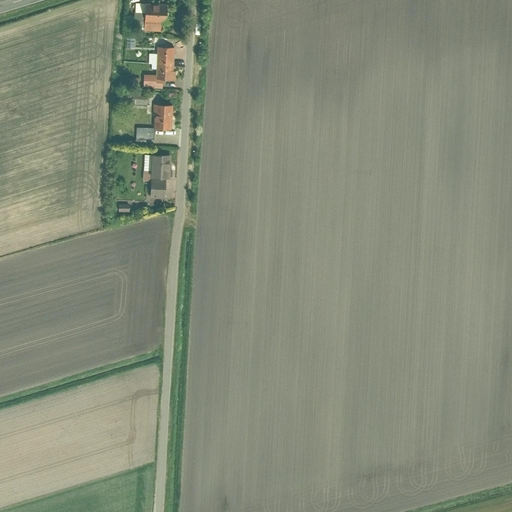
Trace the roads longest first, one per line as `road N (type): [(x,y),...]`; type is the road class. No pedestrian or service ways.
road 1 (track): [(163,511),(182,207)]
road 2 (unclassified): [(194,0),(182,207)]
